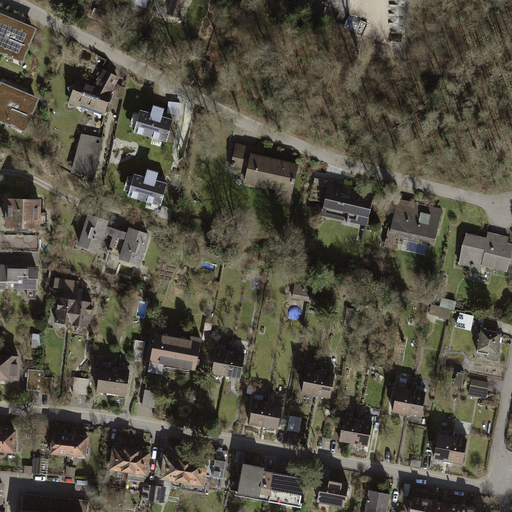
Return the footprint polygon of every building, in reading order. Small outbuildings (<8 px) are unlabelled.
[(172,0),(168,15),(181,19),(186,0),(172,0)] [(37,29),(0,14),(0,53),(23,63),(37,29)] [(104,72),(96,85),(80,78),(77,86),(68,90),(73,98),(70,105),(104,116),(112,95),(120,81),(104,72)] [(39,99),(1,84),(0,86),(0,122),(25,133),(39,99)] [(117,99),(123,100),(126,90),(120,88),(117,99)] [(170,101),(168,112),(180,114),(182,102),(170,101)] [(173,120),(141,110),(134,133),(167,142),(173,120)] [(103,140),(82,135),(71,173),(96,179),(103,140)] [(264,151),(236,144),(231,170),(246,174),(244,183),(276,190),(273,203),(290,207),(299,165),(263,157),(264,151)] [(168,184),(135,174),(128,197),(161,206),(168,184)] [(330,183),(315,180),(314,186),(329,189),(322,217),(368,228),(376,195),(330,185),(330,183)] [(5,199),(4,226),(16,227),(16,231),(29,232),(29,227),(40,228),(41,200),(5,199)] [(445,212),(397,201),(390,230),(389,230),(385,248),(393,250),(397,235),(416,239),(415,241),(435,246),(439,230),(441,230),(445,212)] [(78,245),(111,256),(119,230),(107,226),(108,224),(88,217),(78,245)] [(111,256),(143,267),(153,238),(140,234),(141,231),(129,227),(127,233),(119,230),(111,256)] [(487,239),(467,234),(459,265),(473,268),(473,270),(481,272),(482,266),(508,272),(511,253),(511,244),(509,244),(510,238),(488,233),(487,239)] [(0,253),(38,255),(39,237),(0,236),(0,253)] [(0,289),(8,290),(9,265),(0,265),(0,289)] [(18,266),(9,265),(8,290),(39,290),(40,268),(18,267),(18,266)] [(54,322),(72,325),(76,300),(79,283),(56,279),(55,288),(64,290),(62,299),(58,298),(54,322)] [(312,288),(295,284),(292,299),(309,303),(312,288)] [(137,296),(155,301),(156,294),(139,290),(137,296)] [(443,299),(441,309),(452,312),(454,312),(457,303),(443,299)] [(95,303),(76,300),(72,325),(91,328),(95,303)] [(449,321),(452,312),(441,309),(433,307),(431,316),(449,321)] [(348,311),(344,327),(352,328),(355,312),(348,311)] [(474,317),(461,314),(457,328),(471,332),(474,317)] [(501,323),(484,320),(478,352),(488,354),(487,362),(500,364),(503,353),(499,352),(502,333),(499,333),(501,323)] [(189,340),(154,333),(147,372),(163,375),(165,365),(196,371),(202,339),(190,337),(189,340)] [(33,335),(32,350),(43,351),(44,336),(33,335)] [(145,344),(137,342),(134,361),(142,362),(145,344)] [(227,347),(218,345),(212,373),(226,376),(232,351),(226,350),(227,347)] [(237,352),(232,351),(226,376),(241,380),(247,350),(238,348),(237,352)] [(19,357),(0,355),(0,378),(8,379),(8,381),(10,384),(14,384),(17,382),(19,357)] [(110,364),(101,363),(97,393),(112,395),(116,369),(110,368),(110,364)] [(121,370),(116,369),(112,395),(128,397),(131,367),(121,366),(121,370)] [(317,368),(308,366),(301,395),(316,398),(321,372),(316,371),(317,368)] [(327,374),(321,372),(316,398),(331,401),(337,372),(328,370),(327,374)] [(44,373),(29,372),(27,404),(34,404),(35,392),(52,393),(53,380),(44,379),(44,373)] [(465,376),(457,375),(455,387),(463,389),(465,376)] [(75,380),(74,396),(85,397),(86,381),(75,380)] [(490,385),(472,381),(469,397),(487,400),(490,385)] [(408,386),(399,384),(393,413),(407,416),(413,391),(407,390),(408,386)] [(418,392),(413,391),(407,416),(422,419),(428,390),(419,388),(418,392)] [(158,394),(146,392),(143,406),(156,409),(158,394)] [(264,398),(255,396),(249,424),(264,428),(269,402),(264,401),(264,398)] [(275,403),(269,402),(264,428),(278,431),(285,401),(275,399),(275,403)] [(354,414),(345,413),(339,441),(354,444),(359,419),(354,418),(354,414)] [(289,431),(301,432),(303,417),(290,416),(289,431)] [(365,420),(359,419),(354,444),(369,448),(375,418),(366,416),(365,420)] [(16,431),(0,429),(0,452),(14,454),(16,450),(17,445),(15,441),(16,431)] [(448,433),(439,431),(433,459),(448,463),(453,437),(448,436),(448,433)] [(71,435),(52,433),(51,443),(49,446),(48,452),(50,456),(68,458),(71,435)] [(459,438),(453,437),(448,463),(462,466),(469,436),(459,434),(459,438)] [(89,437),(71,435),(68,458),(87,460),(89,456),(90,451),(88,447),(89,437)] [(131,450),(112,447),(109,470),(128,473),(131,450)] [(150,453),(131,450),(128,473),(138,475),(138,478),(146,480),(150,453)] [(239,451),(237,461),(245,462),(247,453),(239,451)] [(185,458),(163,455),(159,481),(181,485),(185,458)] [(207,462),(185,458),(181,485),(203,488),(206,471),(215,472),(215,474),(223,476),(225,462),(207,459),(207,462)] [(32,474),(40,475),(42,460),(34,459),(33,467),(32,474)] [(264,469),(242,465),(237,496),(268,501),(273,473),(264,472),(264,469)] [(76,469),(67,468),(66,478),(75,479),(76,469)] [(304,478),(273,473),(268,501),(299,507),(304,478)] [(349,485),(321,480),(316,504),(320,505),(319,510),(329,511),(330,506),(345,509),(349,485)] [(152,488),(144,486),(141,502),(150,503),(152,488)] [(166,490),(152,488),(150,503),(164,505),(166,490)] [(388,511),(392,496),(369,492),(365,511),(388,511)] [(86,511),(87,502),(24,495),(22,511),(86,511)] [(429,511),(432,501),(413,498),(410,511),(429,511)] [(449,511),(450,505),(432,501),(429,511),(449,511)]
